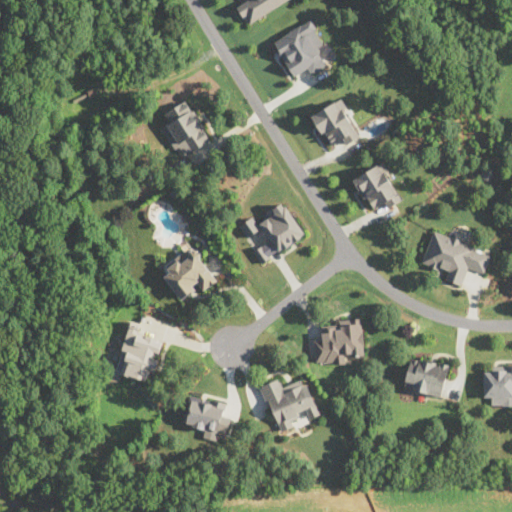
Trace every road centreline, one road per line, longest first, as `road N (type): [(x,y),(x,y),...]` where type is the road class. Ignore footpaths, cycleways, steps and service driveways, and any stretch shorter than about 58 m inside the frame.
road 1 (residential): [(511,324),(429,312),(390,291),(351,253),(194,0)]
road 2 (residential): [(351,253),(233,346)]
